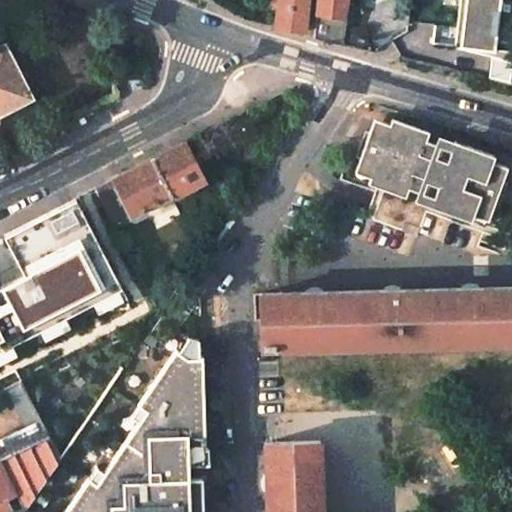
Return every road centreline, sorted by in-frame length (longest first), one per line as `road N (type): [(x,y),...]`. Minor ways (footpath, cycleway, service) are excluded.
road 1 (residential): [(511,121),(342,76),(218,30)]
road 2 (residential): [(0,199),(175,107),(192,91),(218,30)]
